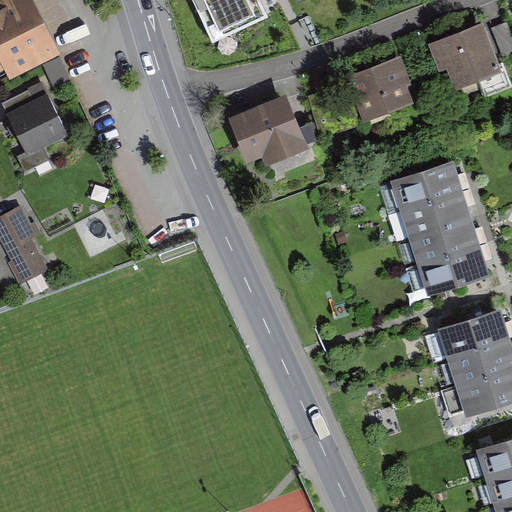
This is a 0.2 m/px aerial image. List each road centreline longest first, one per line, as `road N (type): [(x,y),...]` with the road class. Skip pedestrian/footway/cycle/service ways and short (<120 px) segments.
road 1 (tertiary): [(167,94),(350,511)]
road 2 (residential): [(463,0),(338,49),(167,94)]
